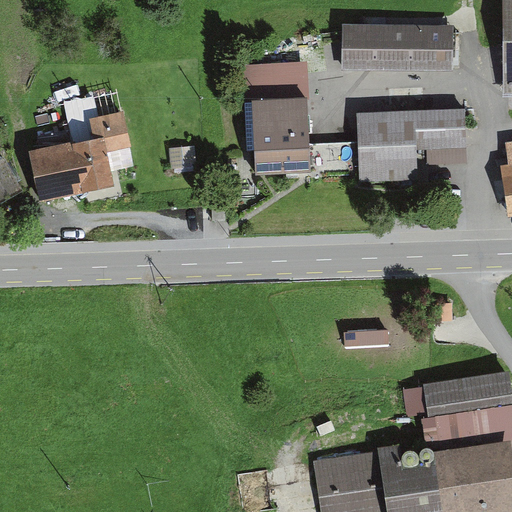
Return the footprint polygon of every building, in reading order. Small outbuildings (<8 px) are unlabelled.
[(456,32),(350,32),(350,68),(456,68),(456,32)] [(38,139),(40,151),(31,153),(40,201),(110,187),(103,150),(128,145),(122,114),(97,119),(93,98),(64,104),(70,132),(38,139)] [(259,176),(312,174),(309,102),(248,105),(250,152),(258,152),(259,176)] [(470,114),(361,118),(363,182),(417,180),(415,151),(471,149),(470,114)] [(0,201),(21,190),(3,159),(0,160),(0,201)] [(437,424),(511,411),(511,375),(431,388),(437,424)] [(330,511),(477,511),(478,511),(511,505),(511,453),(408,470),(405,452),(323,465),(330,511)]
